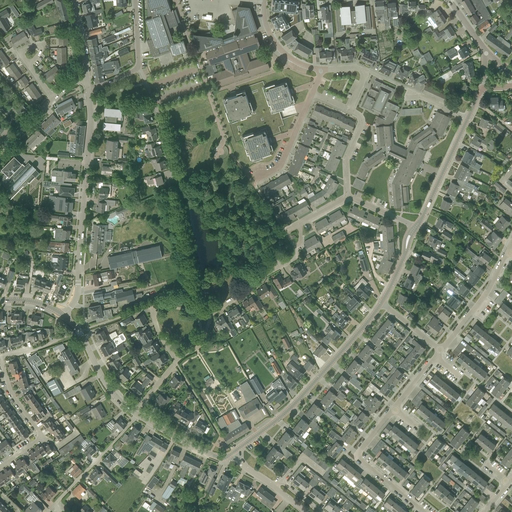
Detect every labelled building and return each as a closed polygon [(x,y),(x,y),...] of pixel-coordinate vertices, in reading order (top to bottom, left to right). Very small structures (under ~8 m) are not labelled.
[(52,0),(44,0),(35,5),(38,10),(53,2),(52,0)] [(54,0),(58,12),(59,12),(61,22),(70,20),(64,0),(54,0)] [(91,0),(88,1),(88,3),(82,5),(83,9),(82,9),(83,12),(84,12),(91,11),(89,6),(93,5),(93,4),(100,2),(99,0),(91,0)] [(149,40),(146,40),(152,57),(170,51),(172,56),(178,54),(179,54),(181,54),(181,53),(186,51),(182,40),(177,42),(177,41),(175,42),(175,43),(173,43),(168,27),(180,23),(180,24),(180,23),(179,20),(175,9),(172,11),(168,0),(145,0),(147,19),(145,20),(148,29),(149,40)] [(273,17),(270,18),(273,23),(274,26),(276,30),(278,29),(283,26),(285,29),(290,27),(285,17),(284,16),(283,14),(283,12),(297,14),(297,12),(298,12),(298,17),(300,21),(303,20),(303,19),(302,15),(302,13),(302,10),(297,10),(298,2),(292,1),(290,0),(289,1),(287,0),(286,0),(272,0),(272,3),(271,7),(272,7),(271,11),(274,11),(273,17)] [(480,15),(483,19),(484,21),(490,18),(491,18),(481,0),(463,0),(461,2),(469,15),(478,10),(480,15)] [(389,18),(387,18),(386,1),(374,2),(375,10),(376,18),(377,17),(377,24),(384,23),(384,26),(390,25),(389,18)] [(420,14),(422,14),(424,14),(425,13),(425,10),(425,5),(418,5),(418,6),(415,6),(415,2),(408,1),(407,5),(404,5),(404,4),(400,4),(399,13),(403,13),(408,13),(408,9),(420,9),(420,14)] [(392,14),(397,14),(397,10),(396,10),(395,8),(395,3),(387,4),(387,9),(388,15),(388,17),(392,16),(392,14)] [(306,13),(302,13),(302,15),(303,19),(310,19),(310,18),(313,17),(314,16),(313,14),(313,5),(309,5),(305,5),(306,10),(305,10),(306,13)] [(364,7),(364,5),(355,5),(355,10),(349,11),(349,6),(340,7),(340,9),(335,9),(337,32),(342,31),(342,28),(344,28),(343,23),(350,23),(356,23),(356,22),(363,21),(363,26),(365,26),(365,29),(371,29),(369,6),(364,7)] [(212,75),(214,81),(216,80),(218,86),(234,81),(234,82),(238,81),(237,80),(251,75),(251,76),(255,75),(254,74),(269,69),(267,63),(266,63),(263,57),(249,62),(246,52),(260,47),(257,37),(255,37),(254,35),(253,32),(257,31),(256,29),(257,29),(258,29),(251,8),(250,8),(249,9),(249,8),(237,7),(237,9),(232,11),(232,10),(236,24),(235,25),(234,33),(233,33),(233,35),(230,36),(224,38),(221,39),(221,38),(211,37),(209,32),(209,31),(195,36),(195,35),(193,35),(198,51),(205,49),(206,51),(207,54),(205,54),(209,64),(223,59),(226,70),(212,75)] [(327,7),(319,7),(319,11),(320,11),(321,19),(325,19),(325,22),(327,22),(332,22),(331,12),(331,10),(327,11),(327,7)] [(11,30),(4,18),(9,15),(6,9),(0,12),(0,27),(4,34),(11,30)] [(445,16),(443,13),(441,14),(438,10),(434,12),(432,14),(430,10),(430,11),(426,9),(425,10),(425,13),(424,14),(422,15),(422,17),(424,20),(426,18),(427,19),(431,17),(435,23),(431,25),(434,29),(441,24),(446,20),(444,17),(445,16)] [(477,17),(480,15),(478,11),(470,17),(474,24),(479,20),(477,17)] [(97,25),(94,14),(85,16),(88,27),(97,25)] [(484,21),(480,26),(478,27),(481,31),(482,31),(483,32),(486,30),(485,28),(491,25),(489,23),(492,20),(490,18),(484,21)] [(297,35),(305,29),(300,22),(292,28),(297,35)] [(495,24),(489,30),(491,33),(497,26),(495,24)] [(33,25),(28,28),(33,37),(38,35),(37,29),(36,30),(33,25)] [(437,40),(442,37),(444,40),(448,37),(449,39),(454,36),(452,34),(454,33),(450,26),(443,30),(438,34),(436,30),(431,33),(434,37),(435,36),(437,40)] [(288,44),(289,45),(291,47),(292,47),(293,49),(293,50),(307,58),(309,54),(311,55),(312,55),(312,51),(311,51),(312,50),(298,42),(294,38),(296,37),(291,29),(281,37),(286,44),(287,43),(289,44),(288,44)] [(26,30),(17,35),(22,43),(28,39),(27,38),(30,36),(26,30)] [(484,41),(496,50),(502,42),(499,40),(499,41),(489,34),(484,41)] [(22,43),(17,35),(10,39),(11,41),(9,42),(9,43),(12,47),(14,46),(15,47),(22,43)] [(104,39),(106,44),(116,40),(114,35),(104,39)] [(58,42),(58,47),(58,48),(64,47),(64,45),(68,45),(67,37),(58,37),(58,38),(58,42)] [(87,40),(89,47),(97,46),(96,38),(92,39),(87,40)] [(89,50),(90,54),(98,52),(101,52),(105,51),(108,50),(106,44),(104,39),(102,39),(103,43),(97,46),(89,47),(89,50)] [(503,39),(502,42),(496,50),(507,57),(511,50),(509,48),(510,47),(510,46),(510,45),(510,44),(509,43),(503,39)] [(346,49),(347,59),(353,59),(352,54),(356,54),(355,48),(352,48),(351,47),(349,48),(349,41),(345,42),(345,43),(346,49)] [(468,52),(465,47),(460,49),(458,45),(446,51),(451,59),(458,55),(459,54),(462,58),(469,54),(468,52)] [(326,62),(325,52),(321,52),(321,47),(315,48),(315,52),(315,56),(319,55),(319,61),(322,61),(323,62),(325,62),(326,62)] [(324,47),(325,52),(326,62),(332,61),(331,56),(335,56),(334,48),(329,49),(328,49),(328,47),(324,47)] [(117,52),(119,57),(129,52),(127,48),(117,52)] [(360,60),(365,62),(370,52),(368,51),(367,53),(364,51),(365,50),(362,48),(359,54),(362,55),(360,60)] [(347,59),(346,49),(344,49),(344,50),(340,50),(340,49),(337,49),(337,56),(340,55),(341,60),(347,59)] [(90,54),(91,61),(105,58),(107,57),(105,51),(101,52),(98,52),(90,54)] [(370,52),(365,62),(371,65),(373,60),(376,62),(378,56),(375,55),(374,56),(371,54),(372,53),(370,52)] [(4,66),(8,63),(10,62),(5,56),(0,59),(0,64),(0,65),(0,68),(2,67),(4,66)] [(91,61),(92,66),(101,64),(103,63),(103,60),(105,60),(105,58),(91,61)] [(145,68),(154,65),(151,59),(143,62),(145,68)] [(101,64),(92,66),(95,82),(104,81),(103,74),(113,72),(112,69),(115,68),(115,69),(119,68),(117,60),(108,62),(103,63),(101,64)] [(388,60),(383,62),(380,70),(389,74),(391,71),(394,73),(398,64),(388,60)] [(463,63),(466,79),(475,77),(472,61),(463,63)] [(17,69),(13,63),(10,65),(8,63),(4,66),(10,75),(17,69)] [(458,64),(453,67),(450,69),(452,73),(457,71),(456,69),(460,67),(458,64)] [(55,66),(49,70),(55,78),(61,73),(55,66)] [(395,77),(402,80),(403,77),(406,79),(408,74),(410,70),(406,68),(403,70),(399,68),(397,72),(395,77)] [(22,75),(17,69),(10,75),(14,81),(22,75)] [(55,78),(49,70),(43,75),(49,82),(55,78)] [(411,74),(407,82),(414,86),(415,83),(417,84),(419,82),(420,85),(427,82),(425,78),(425,79),(423,74),(418,77),(411,74)] [(28,83),(29,82),(24,76),(20,79),(17,81),(21,87),(23,86),(24,87),(25,88),(29,85),(28,83)] [(406,150),(393,144),(391,124),(396,112),(396,111),(397,111),(399,107),(395,105),(390,103),(387,101),(388,97),(390,98),(394,89),(381,83),(375,80),(363,106),(369,109),(372,111),(373,110),(385,116),(384,119),(378,117),(376,122),(376,126),(377,146),(378,146),(378,148),(375,150),(376,150),(377,151),(368,158),(367,156),(363,158),(365,160),(362,162),(361,165),(357,173),(356,175),(358,175),(357,177),(363,180),(368,169),(368,168),(369,167),(385,156),(388,154),(388,153),(402,159),(393,178),(394,178),(392,183),(393,187),(392,188),(394,207),(402,206),(402,207),(407,207),(406,204),(402,205),(402,202),(409,202),(407,186),(406,186),(407,184),(408,184),(415,167),(417,168),(420,161),(421,162),(426,151),(424,150),(425,148),(437,139),(441,136),(443,132),(444,132),(450,118),(444,115),(436,111),(430,126),(412,139),(406,150)] [(236,94),(222,99),(226,111),(225,111),(228,120),(229,123),(234,139),(241,137),(242,140),(247,154),(248,154),(251,162),(262,158),(262,156),(273,152),(271,144),(270,144),(268,139),(268,138),(267,138),(267,137),(281,132),(279,127),(284,126),(282,119),(279,111),(284,109),(284,108),(283,107),(295,103),(294,100),(292,95),(291,95),(289,90),(290,90),(290,89),(289,90),(287,84),(286,82),(274,85),(274,84),(265,87),(263,81),(241,89),(242,91),(241,91),(236,93),(236,94)] [(25,88),(29,95),(36,89),(32,83),(29,85),(25,88)] [(461,90),(466,93),(469,86),(464,84),(461,90)] [(447,104),(450,97),(425,85),(422,93),(447,104)] [(36,89),(29,95),(33,101),(41,95),(36,89)] [(498,101),(498,98),(490,98),(491,108),(494,108),(494,109),(503,109),(502,101),(498,101)] [(17,113),(21,116),(27,110),(29,108),(25,104),(23,106),(22,104),(18,109),(8,99),(5,102),(10,107),(7,111),(2,105),(0,107),(0,108),(7,116),(13,110),(17,113)] [(59,110),(56,112),(60,119),(63,118),(61,114),(75,107),(74,104),(72,100),(65,103),(65,102),(57,106),(59,110)] [(312,114),(317,117),(321,107),(319,106),(319,107),(315,105),(312,114)] [(317,117),(323,119),(327,110),(323,109),(324,108),(321,107),(317,117)] [(104,115),(106,115),(105,122),(103,122),(103,129),(119,130),(120,123),(120,116),(121,116),(121,110),(105,108),(104,115)] [(129,111),(135,111),(135,118),(139,118),(139,117),(143,117),(145,124),(153,122),(151,114),(147,115),(147,114),(146,114),(145,112),(146,110),(140,109),(136,109),(129,108),(129,111)] [(328,121),(329,121),(333,112),(330,111),(330,112),(327,110),(323,119),(328,121)] [(329,121),(334,124),(338,114),(336,113),(333,112),(329,121)] [(54,129),(52,127),(56,124),(57,124),(60,122),(52,114),(45,122),(46,122),(44,124),(44,123),(41,127),(43,129),(43,130),(44,130),(49,135),(54,129)] [(339,126),(340,126),(340,125),(344,117),(343,116),(340,115),(341,115),(338,114),(334,124),(333,126),(338,129),(339,126)] [(340,126),(345,129),(349,119),(347,118),(347,119),(344,117),(340,126)] [(488,120),(489,120),(482,117),(479,125),(483,127),(490,129),(491,126),(500,134),(503,131),(493,122),(488,120)] [(349,119),(345,129),(346,129),(351,131),(355,122),(351,121),(351,120),(349,119)] [(82,155),(85,126),(76,125),(75,132),(69,131),(69,135),(75,136),(74,142),(70,142),(69,147),(73,148),(73,154),(82,155)] [(304,130),(305,131),(314,134),(317,129),(312,127),(308,125),(306,128),(305,128),(305,130),(304,130)] [(156,133),(156,131),(155,131),(155,130),(155,128),(150,129),(149,126),(141,128),(143,134),(146,133),(148,141),(157,138),(156,133)] [(29,145),(29,146),(30,147),(32,148),(41,139),(42,140),(45,137),(41,133),(37,130),(25,142),(29,145)] [(303,134),(302,136),(312,140),(314,134),(305,131),(304,134),(303,134)] [(312,140),(302,136),(301,138),(302,138),(300,142),(309,146),(312,140)] [(470,145),(474,147),(477,149),(480,143),(483,144),(482,145),(485,147),(487,143),(480,138),(475,136),(470,145)] [(337,139),(334,146),(343,151),(346,145),(343,144),(344,142),(337,139)] [(112,158),(117,158),(118,148),(116,148),(117,141),(112,140),(107,140),(106,150),(108,150),(107,157),(112,158)] [(146,155),(149,157),(152,157),(153,155),(155,155),(155,156),(162,154),(160,145),(156,146),(155,142),(146,144),(149,152),(148,152),(146,155)] [(299,146),(297,150),(307,154),(308,152),(307,151),(309,148),(304,146),(299,144),(298,146),(299,146)] [(334,146),(330,154),(337,157),(338,155),(341,156),(343,151),(334,146)] [(295,153),(294,155),(304,159),(305,155),(306,156),(307,154),(297,150),(296,153),(295,153)] [(471,159),(473,155),(471,154),(466,152),(462,160),(467,162),(476,166),(477,163),(475,162),(475,161),(471,159)] [(330,154),(327,161),(337,165),(339,159),(337,158),(337,157),(330,154)] [(294,157),(292,161),(302,165),(303,163),(302,162),(304,159),(294,155),(293,157),(294,157)] [(14,157),(2,170),(9,176),(2,183),(5,186),(4,186),(8,190),(9,189),(11,186),(18,192),(28,182),(33,176),(35,178),(39,173),(35,169),(36,168),(32,164),(31,165),(28,162),(27,163),(24,161),(21,164),(14,157)] [(152,159),(153,165),(154,165),(156,171),(161,169),(166,168),(164,160),(160,161),(159,157),(154,159),(152,159)] [(290,164),(289,166),(299,170),(300,167),(301,167),(302,165),(292,161),(291,164),(290,164)] [(337,165),(327,161),(324,168),(331,171),(332,170),(334,171),(337,165)] [(101,166),(102,166),(101,173),(106,173),(111,174),(111,167),(110,166),(111,164),(106,163),(101,163),(101,166)] [(466,172),(468,168),(463,166),(460,164),(457,170),(466,175),(467,175),(470,177),(471,174),(466,172)] [(299,170),(289,166),(289,168),(289,169),(288,172),(292,174),(297,176),(298,174),(297,173),(299,170)] [(75,181),(75,174),(71,173),(71,172),(64,171),(57,171),(56,170),(53,170),(53,171),(52,171),(52,176),(56,176),(55,182),(63,183),(64,180),(75,181)] [(464,181),(466,175),(457,170),(454,176),(464,181)] [(148,185),(154,183),(156,186),(157,186),(158,186),(158,185),(163,183),(161,175),(156,177),(155,174),(145,177),(146,180),(147,180),(148,185)] [(283,175),(281,176),(286,185),(289,183),(290,184),(292,183),(289,178),(287,174),(283,176),(283,175)] [(279,178),(276,180),(281,189),(283,188),(283,187),(286,185),(281,176),(279,177),(279,178)] [(330,177),(326,184),(335,189),(338,184),(335,183),(336,181),(332,178),(330,177)] [(361,189),(364,182),(356,178),(353,186),(361,189)] [(272,181),(270,182),(275,191),(279,189),(279,190),(281,189),(276,180),(273,182),(272,181)] [(59,194),(73,195),(74,188),(71,188),(71,183),(63,183),(55,182),(43,181),(43,186),(54,187),(54,186),(60,187),(59,194)] [(269,184),(265,186),(270,195),(272,194),(272,193),(275,191),(270,182),(268,183),(269,184)] [(449,197),(450,197),(455,199),(456,197),(459,191),(464,193),(464,191),(468,193),(470,187),(463,184),(462,188),(459,186),(451,182),(447,192),(450,194),(449,197)] [(505,191),(500,187),(500,186),(496,182),(493,186),(502,194),(505,191)] [(100,188),(99,196),(104,197),(106,197),(107,197),(110,197),(110,193),(111,184),(108,184),(103,184),(102,188),(100,188)] [(323,190),(322,191),(327,196),(329,193),(331,195),(335,189),(326,184),(323,190)] [(270,195),(265,186),(262,187),(260,188),(264,197),(268,195),(269,196),(270,195)] [(320,192),(315,195),(320,204),(326,200),(324,198),(327,196),(322,191),(321,192),(320,192)] [(320,204),(315,195),(308,198),(312,205),(313,204),(315,207),(320,204)] [(52,196),(51,203),(54,203),(53,209),(67,211),(72,211),(73,202),(65,201),(65,197),(60,196),(52,196)] [(455,199),(450,197),(448,201),(443,199),(440,207),(447,210),(450,203),(453,204),(454,203),(467,209),(469,206),(455,200),(455,199)] [(511,203),(506,198),(499,206),(511,215),(511,213),(511,203)] [(98,207),(96,206),(96,212),(103,212),(103,210),(106,211),(107,205),(115,206),(115,200),(104,199),(104,202),(99,202),(98,207)] [(306,200),(299,204),(304,213),(309,210),(308,208),(309,207),(306,200)] [(114,210),(116,214),(131,208),(129,203),(114,210)] [(299,204),(292,208),(295,215),(297,214),(298,216),(304,213),(299,204)] [(347,215),(355,218),(359,209),(353,206),(352,209),(350,208),(347,215)] [(292,208),(285,212),(290,221),(296,218),(294,215),(295,215),(292,208)] [(355,218),(362,221),(365,215),(364,214),(365,211),(359,209),(355,218)] [(339,210),(334,213),(339,222),(346,218),(342,212),(341,213),(339,210)] [(290,221),(285,212),(278,216),(282,222),(283,221),(285,224),(290,221)] [(330,219),(328,220),(332,226),(339,222),(334,213),(328,216),(330,219)] [(362,221),(370,225),(374,215),(368,213),(367,215),(365,215),(362,221)] [(59,220),(63,220),(63,224),(70,225),(71,217),(64,216),(64,217),(52,215),(51,219),(57,220),(59,220)] [(374,215),(370,225),(377,228),(380,222),(379,221),(380,218),(374,215)] [(495,224),(495,225),(498,227),(502,231),(509,222),(505,219),(502,216),(500,219),(499,218),(495,224)] [(326,218),(320,221),(325,230),(332,226),(328,220),(327,220),(326,218)] [(447,227),(451,229),(453,224),(452,224),(446,221),(439,218),(436,226),(442,229),(445,224),(448,226),(447,227)] [(480,224),(490,232),(493,228),(483,220),(480,224)] [(325,230),(320,221),(315,224),(316,226),(315,227),(318,234),(325,230)] [(93,224),(91,252),(93,252),(93,253),(97,253),(97,252),(101,253),(102,247),(104,247),(106,231),(107,231),(107,226),(107,225),(98,225),(98,224),(96,224),(93,224)] [(382,225),(382,233),(392,232),(392,226),(389,226),(389,224),(382,225)] [(55,236),(55,239),(61,240),(65,240),(65,238),(69,238),(69,230),(64,230),(63,230),(63,229),(58,228),(56,228),(55,232),(55,236)] [(441,235),(449,241),(452,236),(444,231),(441,235)] [(382,233),(383,241),(390,240),(390,239),(393,238),(392,232),(382,233)] [(487,243),(491,247),(492,247),(494,248),(496,246),(501,239),(498,235),(493,232),(491,235),(490,234),(485,240),(487,242),(487,243)] [(315,236),(309,239),(314,248),(321,244),(317,237),(316,238),(315,236)] [(428,243),(432,245),(434,246),(435,242),(440,244),(442,241),(437,239),(435,238),(431,236),(428,243)] [(314,248),(309,239),(304,242),(305,244),(304,245),(307,251),(312,249),(314,248)] [(383,241),(383,248),(393,248),(393,241),(390,242),(390,240),(383,241)] [(55,250),(57,250),(63,251),(68,251),(68,243),(63,243),(46,241),(45,246),(54,247),(54,250),(55,250)] [(107,257),(110,268),(116,267),(116,268),(162,257),(159,245),(107,257)] [(383,255),(383,256),(390,257),(391,254),(394,254),(393,248),(383,248),(383,255)] [(436,253),(445,257),(447,253),(438,249),(436,253)] [(473,257),(478,262),(482,265),(484,262),(487,264),(489,261),(490,262),(491,260),(491,259),(491,258),(487,254),(488,253),(484,249),(482,251),(484,252),(482,255),(480,254),(478,257),(475,254),(473,257)] [(435,255),(436,254),(432,252),(431,254),(424,250),(421,256),(428,260),(429,257),(441,263),(443,259),(439,257),(439,256),(435,255)] [(57,269),(66,269),(67,257),(59,256),(58,257),(51,256),(51,262),(50,267),(57,268),(57,269)] [(383,258),(380,263),(389,268),(392,262),(390,261),(390,257),(383,256),(383,258)] [(389,268),(380,263),(377,271),(383,274),(384,272),(387,273),(389,268)] [(290,273),(292,278),(293,280),(298,277),(307,273),(304,268),(303,269),(302,268),(300,264),(293,268),(295,271),(290,273)] [(412,276),(419,279),(422,280),(422,276),(421,275),(418,273),(421,267),(414,264),(410,272),(413,273),(412,276)] [(470,270),(471,270),(473,272),(480,278),(484,273),(483,272),(484,270),(478,266),(477,267),(474,265),(470,270)] [(1,277),(0,280),(0,286),(4,288),(7,281),(10,282),(12,278),(13,276),(15,272),(9,270),(7,274),(6,277),(5,276),(4,278),(1,277)] [(97,274),(92,275),(95,285),(100,284),(102,284),(101,277),(107,276),(108,279),(115,277),(114,272),(114,270),(110,271),(100,273),(97,274)] [(473,272),(471,270),(468,273),(468,274),(465,277),(459,272),(457,275),(464,282),(466,279),(468,280),(474,285),(480,278),(473,272)] [(15,287),(23,288),(24,285),(27,286),(28,278),(22,278),(22,279),(19,275),(17,277),(17,279),(16,282),(15,287)] [(273,279),(275,284),(278,289),(283,286),(284,288),(292,283),(291,281),(289,277),(282,281),(279,275),(273,279)] [(31,276),(30,284),(33,285),(32,286),(37,288),(41,289),(40,291),(42,292),(46,282),(46,281),(43,280),(43,279),(40,278),(39,279),(35,277),(31,276)] [(419,279),(412,276),(410,279),(408,277),(404,285),(408,287),(411,288),(414,283),(417,284),(419,279)] [(359,281),(361,284),(356,289),(357,291),(356,292),(361,296),(362,295),(365,298),(371,292),(365,287),(366,285),(365,284),(367,283),(362,278),(359,281)] [(46,282),(42,292),(45,292),(45,291),(51,293),(54,287),(55,284),(46,281),(46,282)] [(445,285),(449,288),(454,292),(456,289),(447,282),(445,285)] [(461,288),(458,291),(465,296),(470,290),(461,283),(459,286),(461,288)] [(256,291),(259,295),(261,298),(265,296),(265,297),(269,294),(272,299),(277,295),(271,286),(268,288),(265,284),(261,286),(262,287),(256,291)] [(57,294),(55,297),(58,298),(58,296),(62,298),(65,290),(59,288),(60,287),(57,285),(56,288),(54,293),(57,294)] [(345,289),(352,295),(354,293),(347,286),(345,289)] [(454,292),(449,288),(447,291),(452,295),(447,302),(450,304),(456,309),(461,302),(457,299),(459,297),(454,292)] [(98,292),(93,293),(95,300),(98,300),(98,302),(103,301),(103,298),(111,297),(111,298),(111,299),(115,298),(115,297),(114,295),(116,295),(115,294),(123,292),(122,289),(113,291),(110,293),(102,294),(102,292),(98,292)] [(123,292),(115,294),(116,295),(117,301),(127,299),(128,302),(134,300),(133,295),(132,290),(123,292)] [(405,302),(407,296),(405,295),(400,293),(397,301),(400,303),(399,305),(409,313),(412,309),(412,308),(405,302)] [(348,296),(342,303),(345,306),(345,305),(351,312),(360,303),(353,297),(351,299),(348,296)] [(242,303),(245,307),(247,310),(253,306),(256,311),(262,307),(261,303),(258,299),(255,301),(252,297),(242,303)] [(334,305),(339,311),(342,308),(337,302),(334,305)] [(497,310),(502,314),(508,307),(503,303),(497,310)] [(440,313),(438,316),(441,319),(445,322),(450,316),(448,315),(450,312),(446,309),(442,306),(437,311),(440,313)] [(247,320),(249,319),(248,318),(245,313),(242,316),(236,307),(227,312),(232,319),(239,315),(241,318),(239,320),(242,325),(248,322),(247,320)] [(502,314),(507,318),(511,312),(511,310),(508,307),(502,314)] [(107,315),(108,315),(107,309),(101,311),(91,313),(92,319),(102,317),(103,320),(107,318),(107,315)] [(345,319),(348,316),(343,311),(338,316),(337,315),(334,319),(337,321),(335,324),(338,326),(340,325),(342,327),(347,321),(345,319)] [(16,322),(16,312),(14,312),(14,313),(11,313),(11,316),(7,316),(7,323),(11,323),(11,324),(16,324),(16,322)] [(25,322),(25,317),(22,317),(22,312),(16,312),(16,322),(21,322),(21,323),(25,323),(25,322)] [(321,315),(320,316),(327,323),(330,320),(321,312),(319,314),(321,315)] [(35,315),(35,314),(32,313),(31,318),(28,317),(27,322),(27,324),(32,325),(33,322),(39,324),(40,321),(41,317),(35,315)] [(137,321),(139,326),(143,324),(147,321),(143,314),(136,318),(136,319),(134,320),(135,322),(137,321)] [(215,325),(219,330),(224,327),(224,328),(226,327),(230,332),(234,329),(232,326),(230,321),(227,323),(222,315),(220,317),(220,318),(216,320),(215,325)] [(122,322),(124,326),(133,321),(131,317),(122,322)] [(436,334),(438,331),(438,332),(441,329),(440,328),(441,328),(437,324),(439,321),(434,317),(428,324),(431,327),(429,329),(436,334)] [(388,319),(383,324),(394,332),(393,333),(397,336),(399,334),(394,329),(395,328),(392,326),(394,324),(388,319)] [(383,324),(379,329),(385,334),(387,332),(388,334),(389,333),(391,335),(393,333),(394,332),(383,324)] [(470,331),(475,335),(481,328),(476,324),(470,331)] [(327,329),(330,331),(322,341),(326,345),(332,338),(334,340),(340,334),(329,325),(327,329)] [(137,331),(134,332),(137,337),(138,339),(142,337),(144,340),(148,338),(152,336),(148,328),(143,331),(141,328),(137,331)] [(475,335),(480,339),(486,332),(481,328),(475,335)] [(44,331),(37,333),(39,339),(47,337),(46,334),(50,333),(53,332),(52,329),(49,329),(44,330),(44,331)] [(379,329),(375,334),(381,340),(385,334),(379,329)] [(95,334),(98,339),(97,339),(98,342),(102,340),(104,343),(111,339),(108,334),(106,335),(103,330),(95,334)] [(27,332),(24,332),(26,340),(30,339),(31,342),(39,339),(37,333),(36,331),(33,332),(32,335),(28,336),(27,332)] [(21,335),(16,336),(18,346),(21,345),(20,344),(24,343),(23,341),(26,340),(24,332),(21,333),(21,335)] [(480,339),(485,343),(491,336),(486,332),(480,339)] [(310,336),(317,342),(319,340),(312,333),(310,336)] [(378,346),(376,348),(381,352),(383,350),(380,348),(382,345),(379,343),(381,340),(375,334),(370,340),(377,345),(378,346)] [(9,337),(7,338),(9,346),(12,345),(12,346),(16,345),(16,346),(18,346),(16,336),(10,338),(9,337)] [(485,343),(490,347),(495,340),(491,336),(485,343)] [(4,340),(0,340),(0,346),(1,351),(3,350),(3,349),(7,348),(6,346),(9,346),(7,338),(6,337),(3,337),(4,340)] [(416,346),(413,349),(420,354),(424,348),(413,340),(411,342),(416,346)] [(493,353),(496,355),(502,348),(501,349),(499,346),(501,344),(495,340),(490,347),(495,351),(493,353)] [(142,346),(144,351),(148,348),(149,349),(150,349),(153,353),(160,348),(156,341),(152,344),(150,341),(142,346)] [(100,348),(104,356),(115,350),(111,342),(100,348)] [(57,345),(55,346),(57,349),(58,348),(63,356),(65,360),(63,361),(65,365),(67,364),(71,370),(72,373),(70,374),(71,375),(74,374),(78,371),(76,368),(79,367),(68,348),(66,349),(62,343),(57,345)] [(116,348),(118,351),(125,347),(123,343),(116,348)] [(367,344),(362,350),(369,355),(373,350),(367,344)] [(314,352),(315,354),(319,357),(321,354),(322,354),(326,350),(323,346),(321,345),(314,352)] [(413,349),(409,354),(415,359),(420,354),(413,349)] [(364,360),(366,361),(364,364),(368,367),(372,370),(374,366),(369,362),(372,358),(369,355),(362,350),(358,355),(364,360)] [(30,362),(38,375),(41,373),(40,373),(39,371),(40,370),(37,366),(42,362),(43,362),(42,362),(40,359),(38,355),(37,356),(35,353),(37,353),(36,352),(32,355),(34,358),(33,359),(34,360),(30,362)] [(113,360),(109,362),(114,370),(118,367),(121,365),(117,359),(120,357),(117,353),(115,354),(111,357),(113,360)] [(155,361),(157,363),(159,368),(164,365),(163,363),(168,360),(163,353),(160,356),(158,353),(150,358),(153,363),(155,361)] [(457,360),(462,364),(467,357),(462,353),(457,360)] [(409,354),(405,359),(411,364),(415,359),(409,354)] [(303,366),(305,367),(308,371),(309,370),(310,370),(311,369),(311,368),(313,365),(308,360),(310,359),(307,356),(303,361),(306,363),(303,366)] [(411,364),(405,359),(402,356),(399,359),(402,362),(400,364),(403,366),(407,369),(411,364)] [(462,364),(467,368),(472,361),(467,357),(462,364)] [(389,372),(392,374),(399,379),(403,374),(397,369),(399,367),(394,363),(389,359),(387,362),(394,366),(389,372)] [(292,360),(288,365),(294,370),(292,373),(299,379),(303,374),(300,371),(302,369),(298,366),(292,361),(292,360)] [(360,373),(362,371),(358,368),(360,365),(354,360),(352,362),(350,365),(356,370),(360,373)] [(7,367),(8,369),(18,366),(17,365),(16,361),(8,363),(9,366),(7,367)] [(271,363),(277,375),(281,372),(275,361),(271,363)] [(467,368),(472,372),(477,365),(472,361),(467,368)] [(363,363),(361,366),(364,368),(366,370),(367,369),(371,373),(372,371),(370,369),(368,367),(364,364),(363,363)] [(352,376),(351,379),(359,385),(361,383),(357,380),(356,379),(357,376),(354,373),(356,370),(350,365),(348,368),(347,368),(345,370),(352,376)] [(472,372),(477,376),(482,369),(477,365),(472,372)] [(119,375),(120,376),(119,377),(124,382),(133,373),(130,370),(128,371),(126,368),(124,369),(123,368),(120,371),(121,373),(119,375)] [(482,369),(477,376),(482,380),(487,373),(482,369)] [(15,379),(18,378),(17,378),(23,376),(21,370),(19,371),(11,374),(12,376),(14,375),(15,379)] [(286,384),(288,386),(292,390),(298,383),(286,373),(284,376),(283,377),(285,379),(284,380),(287,383),(286,384)] [(134,384),(131,388),(139,395),(144,388),(150,381),(150,382),(153,378),(147,374),(145,377),(146,378),(148,379),(142,386),(140,385),(136,381),(134,384)] [(388,375),(386,378),(388,380),(394,385),(399,379),(392,374),(390,377),(388,375)] [(429,381),(434,385),(440,378),(435,374),(429,381)] [(16,381),(17,383),(27,380),(25,375),(23,376),(17,378),(18,378),(18,381),(16,381)] [(342,375),(337,380),(344,386),(348,380),(342,375)] [(385,384),(384,385),(390,390),(394,385),(388,380),(386,378),(383,375),(382,377),(385,384)] [(502,379),(500,382),(506,387),(510,382),(502,375),(500,377),(502,379)] [(172,387),(174,389),(179,383),(181,385),(184,381),(181,376),(178,377),(177,379),(174,376),(168,383),(172,387)] [(255,377),(250,379),(255,389),(260,386),(255,377)] [(47,383),(54,395),(62,390),(55,378),(47,383)] [(266,382),(269,387),(274,383),(271,378),(266,382)] [(434,385),(439,389),(445,382),(440,378),(434,385)] [(211,385),(210,383),(213,381),(212,379),(208,381),(205,383),(207,387),(211,385)] [(359,385),(351,379),(349,381),(354,385),(360,390),(362,388),(359,385)] [(26,387),(26,389),(32,387),(34,386),(32,384),(28,385),(27,380),(17,383),(18,386),(20,385),(21,388),(26,387)] [(344,386),(337,380),(333,386),(337,389),(339,391),(341,389),(344,391),(347,388),(344,386)] [(254,394),(247,382),(240,386),(247,398),(254,394)] [(286,389),(281,382),(277,385),(280,390),(278,392),(275,389),(265,397),(270,402),(275,399),(278,402),(286,395),(283,392),(286,389)] [(368,386),(373,390),(376,393),(379,389),(374,385),(370,382),(368,386)] [(439,389),(444,393),(450,386),(445,382),(439,389)] [(500,382),(495,387),(502,392),(506,387),(500,382)] [(81,390),(87,400),(95,395),(89,385),(81,390)] [(390,390),(384,385),(379,390),(386,395),(390,390)] [(444,393),(449,398),(455,390),(450,386),(444,393)] [(23,400),(24,401),(33,395),(36,393),(34,391),(32,387),(26,389),(22,391),(22,392),(23,392),(25,394),(23,396),(25,398),(23,400)] [(67,392),(70,396),(78,391),(75,387),(67,392)] [(478,387),(474,392),(481,398),(485,393),(478,387)] [(502,392),(495,387),(491,392),(498,397),(502,392)] [(329,390),(325,396),(331,401),(336,396),(329,390)] [(455,390),(449,398),(454,402),(460,394),(455,390)] [(474,392),(470,397),(477,403),(481,398),(474,392)] [(157,402),(156,404),(160,408),(165,401),(167,403),(171,399),(166,395),(164,397),(160,394),(155,400),(157,402)] [(28,402),(30,405),(36,400),(33,395),(24,401),(26,404),(28,402)] [(369,395),(367,399),(376,407),(381,401),(374,396),(373,398),(369,395)] [(331,401),(325,396),(320,401),(327,406),(331,401)] [(477,403),(470,397),(466,402),(473,408),(477,403)] [(376,407),(367,399),(364,402),(367,405),(366,407),(372,412),(376,407)] [(30,408),(31,410),(39,404),(36,400),(30,405),(31,407),(30,408)] [(238,409),(241,415),(244,419),(259,409),(253,400),(238,409)] [(416,411),(421,415),(426,408),(421,404),(423,402),(420,400),(420,401),(418,403),(416,406),(415,406),(418,408),(416,411)] [(7,402),(0,407),(0,409),(0,410),(2,412),(5,410),(9,407),(8,405),(9,405),(7,402)] [(173,414),(179,418),(183,411),(184,410),(181,409),(182,407),(179,405),(180,404),(177,402),(172,410),(175,412),(173,414)] [(314,403),(309,409),(316,414),(320,409),(314,403)] [(488,410),(493,414),(498,407),(493,403),(488,410)] [(34,411),(36,413),(43,409),(39,404),(31,410),(32,412),(34,411)] [(97,415),(99,419),(106,415),(100,404),(92,409),(95,416),(97,415)] [(79,411),(82,415),(89,410),(87,406),(79,411)] [(42,416),(44,418),(51,413),(49,411),(48,411),(45,407),(43,409),(36,413),(38,416),(36,417),(38,420),(42,416)] [(326,409),(331,413),(333,415),(335,413),(333,411),(328,407),(326,409)] [(493,414),(498,418),(503,411),(498,407),(493,414)] [(3,413),(6,418),(14,412),(13,410),(11,411),(10,408),(5,411),(3,413)] [(421,415),(426,419),(431,412),(426,408),(421,415)] [(312,420),(310,422),(315,426),(317,424),(315,422),(317,420),(315,418),(317,415),(316,414),(309,409),(305,414),(312,420)] [(183,411),(179,418),(178,419),(187,424),(190,420),(193,422),(198,414),(195,411),(193,414),(191,412),(189,415),(183,411)] [(498,418),(503,422),(508,416),(503,411),(498,418)] [(6,418),(9,422),(16,417),(14,415),(16,414),(14,412),(6,418)] [(229,432),(222,436),(227,444),(250,430),(245,423),(241,425),(239,422),(236,424),(229,412),(222,416),(216,420),(216,419),(221,428),(221,427),(225,425),(227,429),(229,432)] [(362,412),(358,417),(364,422),(368,417),(362,412)] [(426,419),(431,423),(436,416),(431,412),(426,419)] [(43,427),(44,429),(53,423),(49,418),(50,417),(53,416),(51,413),(44,418),(44,419),(46,421),(43,423),(45,426),(43,427)] [(358,417),(355,414),(352,418),(353,419),(352,421),(353,422),(360,427),(364,422),(358,417)] [(431,423),(436,427),(441,420),(436,416),(431,423)] [(503,422),(508,426),(511,421),(511,418),(508,416),(503,422)] [(9,422),(13,427),(21,421),(19,419),(18,420),(16,417),(9,422)] [(105,425),(113,432),(117,427),(120,430),(126,424),(120,418),(114,423),(112,420),(108,423),(105,425)] [(301,419),(297,424),(306,431),(310,426),(313,429),(315,426),(310,422),(309,425),(308,424),(305,422),(301,419)] [(193,428),(202,434),(207,426),(198,420),(193,428)] [(441,420),(436,427),(441,431),(446,424),(441,420)] [(13,427),(16,431),(22,426),(21,424),(22,423),(21,421),(13,427)] [(48,430),(49,432),(56,427),(58,426),(57,425),(58,423),(55,422),(55,421),(53,423),(44,429),(46,431),(48,430)] [(300,435),(298,437),(303,442),(305,439),(302,436),(306,431),(297,424),(293,429),(296,433),(299,435),(300,435)] [(392,435),(393,436),(399,429),(394,425),(392,427),(388,424),(383,430),(387,433),(388,432),(392,435)] [(16,431),(19,435),(27,430),(25,428),(24,429),(22,426),(16,431)] [(53,433),(54,435),(61,430),(58,426),(56,427),(49,432),(51,434),(53,433)] [(124,442),(125,440),(128,443),(133,436),(136,438),(139,434),(137,433),(140,430),(139,430),(138,429),(134,426),(127,436),(124,434),(120,439),(124,442)] [(343,431),(345,432),(352,437),(356,432),(348,426),(343,431)] [(463,427),(458,432),(465,438),(470,433),(463,427)] [(393,436),(398,440),(404,433),(399,429),(393,436)] [(27,430),(19,435),(22,440),(29,435),(27,433),(28,432),(27,430)] [(61,430),(54,435),(56,438),(54,439),(56,441),(58,439),(60,441),(64,438),(63,436),(64,435),(61,430)] [(332,430),(330,432),(341,442),(343,439),(347,443),(352,437),(345,432),(341,437),(337,434),(332,430)] [(286,432),(282,437),(291,444),(295,439),(292,437),(286,432)] [(335,442),(332,447),(338,452),(342,446),(339,444),(341,442),(330,432),(328,435),(333,439),(332,440),(335,442)] [(458,432),(454,437),(461,443),(465,438),(458,432)] [(398,440),(403,444),(409,437),(404,433),(398,440)] [(475,440),(480,444),(486,437),(480,433),(475,440)] [(145,439),(136,453),(139,455),(142,451),(143,452),(145,450),(147,447),(151,449),(154,445),(159,449),(164,452),(166,449),(168,445),(158,439),(153,435),(151,438),(150,439),(149,442),(148,442),(145,439)] [(291,444),(282,437),(277,442),(281,445),(284,447),(286,444),(289,447),(291,444)] [(403,444),(408,448),(414,441),(409,437),(403,444)] [(461,443),(454,437),(450,442),(457,448),(461,443)] [(480,444),(485,448),(491,441),(486,437),(480,444)] [(437,438),(433,443),(440,449),(444,444),(437,438)] [(6,439),(1,442),(6,450),(8,448),(9,449),(12,447),(9,443),(6,439)] [(90,445),(83,452),(89,457),(93,453),(96,451),(93,448),(95,445),(89,440),(87,442),(90,445)] [(414,441),(408,448),(413,452),(419,445),(414,441)] [(491,441),(485,448),(490,452),(496,445),(491,441)] [(117,443),(113,448),(117,452),(121,455),(123,453),(121,450),(123,447),(117,443)] [(433,443),(429,448),(436,454),(440,449),(433,443)] [(42,445),(46,451),(46,452),(48,454),(52,450),(54,452),(56,450),(51,444),(49,445),(48,444),(45,446),(44,444),(42,445)] [(38,445),(36,447),(42,455),(46,452),(42,445),(39,447),(38,445)] [(338,452),(332,447),(329,445),(326,449),(326,450),(325,451),(327,453),(327,452),(330,454),(334,457),(338,452)] [(35,450),(33,452),(38,458),(42,455),(36,447),(34,448),(35,450)] [(273,447),(269,452),(275,457),(278,455),(281,458),(283,455),(284,455),(288,459),(290,457),(285,453),(279,448),(277,450),(273,447)] [(436,454),(429,448),(425,453),(432,459),(436,454)] [(166,463),(169,465),(171,461),(174,463),(175,463),(177,457),(180,453),(173,449),(170,454),(170,455),(168,459),(166,463)] [(30,457),(27,459),(33,467),(35,470),(37,472),(40,471),(35,465),(33,461),(38,458),(33,452),(32,450),(29,451),(31,453),(28,455),(30,457)] [(148,455),(153,459),(156,454),(151,450),(148,455)] [(110,453),(103,461),(106,464),(105,465),(110,469),(113,467),(110,465),(115,460),(117,462),(122,467),(128,461),(126,458),(125,458),(121,455),(117,452),(113,456),(110,453)] [(275,457),(269,452),(265,458),(267,460),(264,464),(270,468),(273,465),(271,463),(274,459),(275,457)] [(376,459),(381,463),(387,456),(382,452),(376,459)] [(447,461),(452,465),(457,458),(452,454),(447,461)] [(183,467),(181,471),(185,473),(189,466),(190,467),(194,459),(184,455),(181,462),(180,466),(183,467)] [(381,463),(386,467),(392,460),(387,456),(381,463)] [(511,461),(505,456),(501,461),(508,467),(511,461)] [(452,465),(457,469),(462,462),(457,458),(452,465)] [(20,459),(18,460),(24,468),(28,465),(31,468),(33,471),(35,470),(33,467),(27,459),(25,461),(24,459),(21,461),(20,459)] [(201,463),(194,459),(190,467),(192,468),(190,473),(195,475),(197,470),(201,463)] [(333,466),(339,471),(346,463),(341,459),(336,464),(335,463),(333,466)] [(16,467),(14,469),(18,474),(22,471),(23,474),(26,472),(24,468),(18,460),(16,462),(17,463),(14,465),(16,467)] [(386,467),(391,471),(397,464),(392,460),(386,467)] [(457,469),(462,473),(467,466),(462,462),(457,469)] [(342,474),(344,475),(351,467),(346,463),(339,471),(343,474),(342,474)] [(68,471),(75,477),(82,470),(75,464),(68,471)] [(292,481),(298,485),(303,479),(298,475),(302,470),(301,470),(304,467),(301,464),(301,465),(293,475),(296,477),(292,481)] [(391,471),(396,475),(402,468),(397,464),(391,471)] [(402,468),(396,475),(401,479),(403,477),(406,479),(409,474),(415,467),(411,464),(408,467),(410,468),(407,472),(402,468)] [(462,473),(467,477),(472,470),(467,466),(462,473)] [(108,477),(115,484),(118,481),(111,474),(103,467),(100,470),(108,477)] [(199,481),(205,484),(209,476),(212,477),(213,475),(215,470),(209,467),(207,473),(204,471),(199,481)] [(344,475),(349,479),(356,470),(351,467),(344,475)] [(90,480),(93,484),(96,481),(95,480),(99,476),(100,477),(102,474),(96,468),(93,471),(94,471),(89,476),(92,479),(90,480)] [(131,473),(137,478),(141,473),(135,468),(131,473)] [(4,470),(5,472),(10,478),(12,481),(16,478),(17,479),(19,477),(18,474),(14,469),(11,471),(10,469),(7,471),(6,469),(4,470)] [(312,479),(314,481),(318,476),(310,470),(309,472),(314,476),(312,479)] [(356,470),(349,479),(353,483),(355,485),(358,482),(356,480),(357,478),(361,475),(356,470)] [(467,477),(472,481),(477,474),(472,470),(467,477)] [(1,472),(0,472),(0,474),(5,482),(10,478),(5,472),(3,474),(1,472)] [(219,481),(217,486),(222,488),(225,490),(229,482),(231,478),(224,474),(221,479),(220,482),(219,481)] [(441,477),(448,483),(451,480),(444,474),(441,477)] [(472,481),(477,485),(482,478),(477,474),(472,481)] [(154,476),(150,481),(155,484),(158,480),(154,476)] [(423,476),(419,481),(426,487),(430,481),(423,476)] [(29,483),(32,486),(37,482),(34,478),(29,483)] [(360,484),(358,487),(360,489),(361,489),(363,491),(363,490),(365,488),(370,482),(365,478),(360,484)] [(482,478),(477,485),(482,489),(488,482),(482,478)] [(303,479),(298,485),(303,490),(308,483),(303,479)] [(172,480),(169,485),(174,488),(177,483),(172,480)] [(419,481),(415,486),(422,492),(426,487),(419,481)] [(228,491),(224,496),(227,498),(229,499),(230,497),(235,500),(237,500),(241,492),(245,494),(246,494),(248,495),(251,493),(252,491),(248,489),(250,487),(244,484),(240,482),(239,482),(235,488),(234,488),(231,492),(228,491)] [(363,490),(368,494),(375,486),(370,482),(365,488),(363,490)] [(17,490),(20,493),(23,490),(23,489),(24,488),(24,489),(27,486),(24,483),(17,490)] [(434,490),(439,495),(445,488),(440,483),(434,490)] [(72,492),(75,495),(79,499),(85,493),(83,491),(85,489),(83,488),(79,484),(72,492)] [(174,488),(169,485),(162,496),(167,499),(174,488)] [(45,489),(46,490),(44,493),(43,492),(40,495),(41,496),(44,500),(47,497),(49,499),(56,493),(52,489),(49,486),(45,489)] [(373,498),(374,496),(379,490),(375,486),(368,494),(373,498)] [(422,492),(415,486),(411,491),(418,497),(422,492)] [(88,493),(87,494),(93,499),(96,495),(88,487),(86,490),(88,493)] [(256,493),(266,500),(270,503),(274,497),(261,487),(257,491),(256,493)] [(308,494),(314,498),(319,492),(314,487),(308,494)] [(439,495),(444,499),(450,492),(445,488),(439,495)] [(319,492),(314,498),(319,502),(326,493),(321,489),(319,492)] [(334,489),(330,495),(329,496),(332,498),(337,491),(334,489)] [(450,492),(444,499),(449,503),(451,504),(456,498),(454,497),(455,496),(453,494),(455,492),(452,489),(450,492)] [(379,500),(384,494),(385,493),(382,491),(382,492),(379,490),(374,496),(379,500)] [(347,496),(354,502),(355,500),(356,499),(351,495),(353,493),(351,492),(350,491),(349,494),(347,496)] [(28,496),(25,498),(30,503),(34,498),(36,496),(32,492),(28,496)] [(386,510),(388,508),(394,501),(389,497),(383,504),(384,504),(383,506),(383,508),(386,510)] [(472,497),(468,502),(475,507),(479,502),(475,499),(472,497)] [(324,507),(330,511),(335,504),(337,502),(332,498),(330,500),(328,503),(324,507)] [(145,502),(142,506),(149,511),(150,511),(152,510),(153,511),(162,511),(165,509),(157,504),(157,503),(153,501),(150,506),(145,502)] [(386,510),(388,511),(392,511),(398,505),(394,501),(388,508),(386,510)] [(247,502),(243,507),(248,511),(251,506),(247,502)] [(350,502),(345,508),(348,511),(349,509),(353,504),(350,502)] [(468,502),(464,507),(470,511),(471,511),(475,507),(468,502)]
